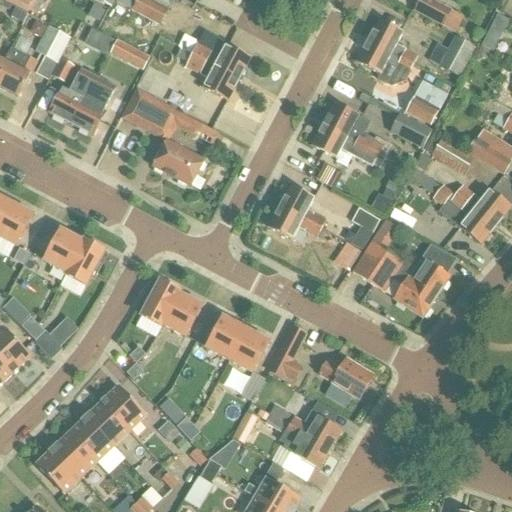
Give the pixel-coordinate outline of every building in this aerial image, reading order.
[(116,0),(116,2),(102,32),(125,43),(139,17),(160,28),(174,0),(116,0)] [(111,9),(115,0),(105,0),(103,4),(111,9)] [(451,33),(458,17),(456,16),(457,14),(429,0),(420,0),(414,13),(451,33)] [(93,6),(88,17),(98,22),(104,12),(93,6)] [(489,41),(501,46),(511,19),(511,15),(501,11),(489,41)] [(413,67),(417,59),(396,48),(403,35),(379,22),(368,44),(413,67)] [(58,66),(72,40),(48,28),(35,55),(58,66)] [(192,57),(238,82),(250,61),(226,48),(222,55),(213,51),(213,50),(200,43),(199,44),(186,36),(179,49),(193,56),(192,57)] [(459,78),(475,49),(455,37),(439,67),(459,78)] [(144,73),(150,59),(151,58),(117,41),(109,56),(144,73)] [(408,76),(413,67),(368,44),(356,65),(381,78),(387,65),(408,76)] [(4,63),(0,70),(0,89),(18,99),(30,77),(37,63),(23,56),(11,49),(4,63)] [(227,104),(238,82),(192,57),(185,69),(200,77),(200,75),(209,80),(203,91),(227,104)] [(66,85),(75,67),(64,62),(55,79),(66,85)] [(71,127),(96,79),(82,71),(69,96),(62,92),(50,115),(71,127)] [(104,114),(117,89),(96,79),(71,127),(92,138),(104,114)] [(431,127),(447,96),(423,83),(405,114),(431,127)] [(220,135),(192,120),(137,91),(121,121),(166,145),(153,169),(191,189),(204,163),(170,145),(177,130),(213,149),(220,135)] [(379,157),(385,146),(365,135),(370,124),(335,106),(323,127),(379,157)] [(422,152),(432,132),(399,115),(389,135),(422,152)] [(511,125),(508,123),(503,131),(511,136),(511,125)] [(373,169),(379,157),(323,127),(312,149),(336,162),(341,152),(373,169)] [(511,160),(511,149),(483,132),(478,141),(477,140),(469,154),(505,176),(511,163),(511,161),(511,160)] [(464,178),(475,159),(443,139),(431,158),(464,178)] [(423,156),(416,167),(425,173),(426,173),(431,165),(433,162),(423,156)] [(334,192),(342,177),(324,166),(316,181),(334,192)] [(396,195),(406,173),(395,167),(386,189),(396,195)] [(448,202),(453,195),(444,187),(433,201),(442,209),(448,202)] [(482,203),(473,196),(464,187),(456,197),(474,212),(495,229),(510,210),(489,193),(482,203)] [(321,231),(325,222),(307,213),(313,201),(290,189),(279,209),(321,231)] [(379,195),(371,211),(385,218),(393,203),(379,195)] [(442,209),(438,214),(459,231),(480,248),(495,229),(474,212),(456,197),(450,204),(448,202),(442,209)] [(0,199),(0,222),(10,205),(0,199)] [(10,205),(0,222),(0,239),(16,248),(33,217),(10,205)] [(316,239),(321,231),(279,209),(268,230),(291,242),(298,230),(316,239)] [(373,236),(381,222),(359,210),(351,224),(373,236)] [(61,232),(44,263),(66,275),(83,244),(61,232)] [(66,275),(65,277),(86,288),(92,277),(95,279),(102,267),(98,265),(105,253),(84,242),(83,244),(66,275)] [(346,245),(335,262),(350,272),(361,255),(346,245)] [(403,266),(385,253),(373,246),(354,275),(384,295),(393,281),(399,285),(401,284),(404,286),(394,302),(422,320),(436,299),(397,273),(403,266)] [(455,261),(430,247),(423,258),(447,273),(455,261)] [(403,266),(397,273),(436,299),(449,280),(444,277),(428,266),(421,261),(413,273),(403,266)] [(161,330),(162,327),(180,296),(181,294),(160,283),(154,295),(151,293),(144,306),(147,307),(141,319),(161,330)] [(180,296),(162,327),(185,339),(202,308),(180,296)] [(31,319),(21,328),(28,336),(38,326),(31,319)] [(223,320),(206,351),(229,363),(246,332),(223,320)] [(38,326),(28,336),(36,343),(45,334),(38,326)] [(303,369),(293,364),(308,337),(291,328),(268,374),(283,382),(285,379),(295,385),(303,369)] [(25,355),(26,354),(3,329),(0,331),(0,360),(15,376),(30,360),(25,355)] [(246,332),(229,363),(252,375),(269,344),(246,332)] [(139,349),(129,358),(136,365),(146,357),(139,349)] [(0,360),(0,388),(3,386),(2,386),(12,376),(13,376),(14,375),(0,360)] [(373,380),(346,364),(341,373),(327,365),(319,378),(332,386),(332,387),(360,403),(373,380)] [(136,366),(127,375),(134,382),(143,373),(136,366)] [(231,373),(225,369),(218,383),(224,386),(231,373)] [(105,399),(101,403),(129,434),(146,417),(123,393),(122,394),(117,389),(105,400),(105,399)] [(249,410),(253,403),(241,397),(237,404),(249,410)] [(89,414),(84,419),(113,449),(129,434),(101,403),(100,404),(100,405),(90,415),(89,414)] [(333,428),(339,417),(318,403),(305,424),(295,418),(295,419),(275,407),(270,416),(272,417),(330,452),(341,433),(333,428)] [(266,422),(270,416),(261,411),(257,417),(266,422)] [(270,416),(265,425),(284,436),(283,437),(277,447),(296,458),(318,471),(330,452),(272,417),(270,416)] [(80,424),(69,435),(97,465),(113,449),(84,419),(79,424),(80,424)] [(177,429),(184,436),(193,427),(186,420),(177,429)] [(200,434),(193,427),(184,436),(191,443),(200,434)] [(57,445),(52,450),(81,480),(97,465),(69,435),(57,446),(57,445)] [(233,443),(221,452),(233,459),(240,447),(233,443)] [(47,455),(36,466),(64,496),(81,480),(52,450),(47,454),(47,455)] [(196,450),(189,457),(200,468),(207,462),(196,450)] [(210,462),(205,471),(217,478),(222,469),(210,462)] [(205,471),(200,480),(211,486),(217,478),(205,471)] [(172,490),(178,485),(168,474),(163,480),(172,490)] [(266,480),(255,499),(276,511),(294,511),(302,500),(266,480)] [(276,511),(255,499),(247,511),(276,511)] [(149,511),(151,510),(142,500),(136,505),(142,511),(149,511)]
